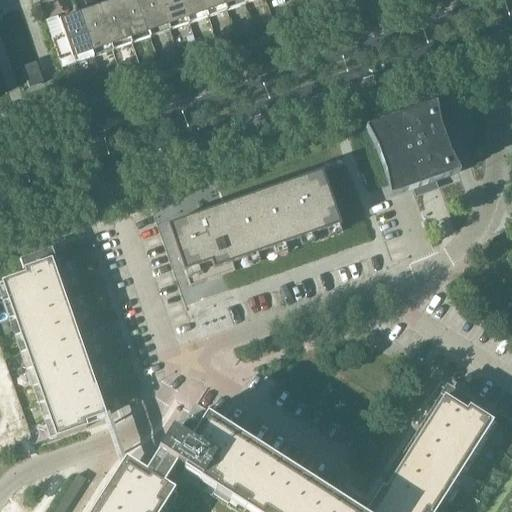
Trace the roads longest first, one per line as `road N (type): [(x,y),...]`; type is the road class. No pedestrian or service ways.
road 1 (tertiary): [(0,199),(511,21)]
road 2 (tertiary): [(498,0),(0,175)]
road 3 (residential): [(186,355),(427,269),(451,256),(482,209)]
road 4 (unknown): [(346,123),(511,71)]
road 5 (residential): [(482,209),(494,175),(501,93),(511,74)]
